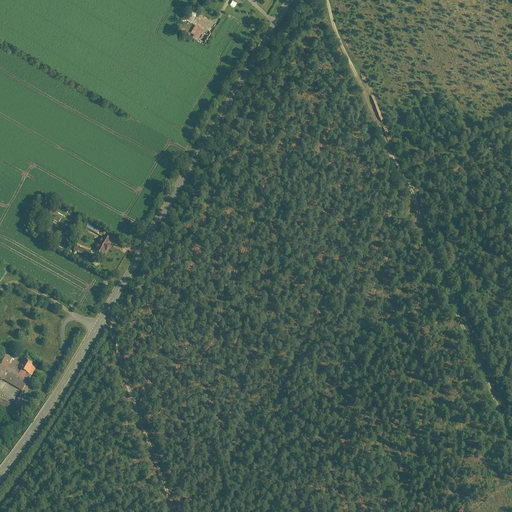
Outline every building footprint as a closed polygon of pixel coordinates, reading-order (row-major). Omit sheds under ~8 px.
[(193,8),(186,18),(193,22),(199,12),(193,8)] [(189,34),(197,39),(203,29),(195,24),(189,34)] [(90,222),(87,228),(99,234),(102,228),(90,222)] [(104,256),(112,241),(102,235),(94,251),(104,256)] [(88,251),(75,246),(74,251),(86,255),(88,251)] [(2,353),(0,355),(0,377),(22,391),(36,366),(22,358),(19,363),(2,353)] [(0,396),(0,407),(8,411),(10,407),(12,403),(0,396)] [(17,410),(10,407),(8,411),(15,415),(17,410)]
